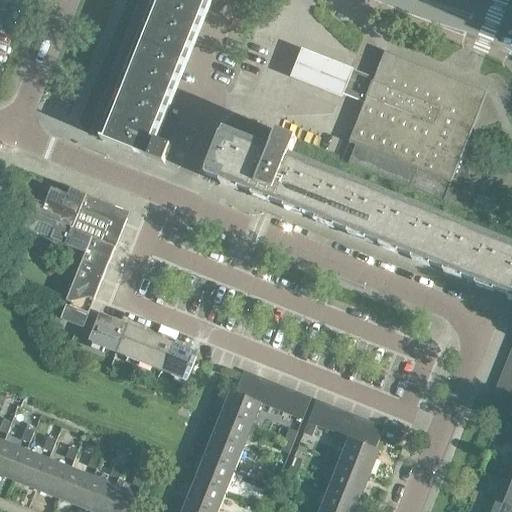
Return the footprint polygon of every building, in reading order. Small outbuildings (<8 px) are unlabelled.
[(101,138),(100,139),(164,164),(171,147),(156,141),(212,0),(153,0),(99,138),(101,138)] [(353,67),(302,47),(290,75),(342,96),(353,67)] [(366,98),(349,143),(355,146),(348,164),(408,188),(443,202),(471,213),(474,205),(464,149),(487,93),(464,83),(385,52),(374,78),(352,69),(344,90),(366,98)] [(511,244),(382,193),(289,156),(296,140),(277,132),(272,146),(271,149),(224,130),(222,135),(221,135),(206,172),(207,173),(206,176),(221,182),(220,184),(238,191),(239,189),(253,195),(252,197),(270,204),(271,202),(285,208),(284,210),(303,218),(304,215),(317,221),(316,223),(334,230),(335,228),(349,234),(348,236),(366,243),(367,241),(381,247),(380,249),(398,256),(399,253),(413,259),(412,261),(430,268),(431,266),(445,272),(445,274),(462,281),(463,279),(477,285),(477,287),(495,294),(496,291),(503,294),(511,297),(511,298),(511,300),(511,244)] [(70,303),(69,306),(89,314),(94,300),(126,219),(120,217),(123,211),(70,190),(68,196),(51,189),(45,205),(35,201),(24,229),(37,234),(85,253),(66,301),(70,303)] [(83,328),(89,314),(69,306),(67,305),(61,320),(83,328)] [(117,354),(126,329),(127,325),(99,314),(92,332),(89,341),(92,343),(92,344),(93,344),(91,348),(103,353),(105,349),(117,354)] [(138,367),(149,339),(151,335),(127,325),(126,329),(117,354),(128,358),(126,363),(138,367)] [(164,372),(173,348),(174,344),(151,335),(149,339),(138,367),(150,372),(152,368),(164,372)] [(174,344),(173,348),(164,372),(174,377),(173,381),(185,386),(187,382),(193,366),(197,358),(195,357),(196,353),(174,344)] [(511,382),(511,370),(505,368),(500,378),(511,382)] [(246,399),(255,376),(244,372),(235,394),(246,399)] [(257,403),(266,381),(255,376),(246,399),(257,403)] [(511,396),(511,382),(500,378),(495,390),(511,396)] [(268,408),(277,385),(266,381),(257,403),(261,404),(268,408)] [(279,412),(288,389),(277,385),(268,408),(279,412)] [(291,416),(300,394),(288,389),(279,412),(291,416)] [(252,426),(261,404),(257,403),(246,399),(235,394),(231,392),(222,414),(252,426)] [(311,398),(300,394),(291,416),(302,421),(311,398)] [(319,427),(328,405),(317,401),(308,423),(316,426),(319,427)] [(330,432),(339,410),(328,405),(319,427),(330,432)] [(342,436),(350,414),(339,410),(330,432),(342,436)] [(243,449),(252,426),(222,414),(213,437),(243,449)] [(353,440),(361,419),(350,414),(342,436),(349,439),(353,440)] [(364,445),(373,423),(361,419),(353,440),(364,445)] [(0,430),(8,434),(12,423),(3,420),(0,427),(0,430)] [(316,426),(308,423),(303,433),(311,437),(316,426)] [(384,428),(373,423),(364,445),(375,449),(384,428)] [(22,439),(30,443),(34,432),(26,429),(22,439)] [(297,432),(296,432),(289,429),(284,440),(292,443),(297,432)] [(234,471),(243,449),(213,437),(204,459),(234,471)] [(52,452),(57,441),(49,438),(44,448),(52,452)] [(380,451),(375,449),(364,445),(353,440),(349,439),(340,462),(370,474),(380,451)] [(288,454),(292,443),(284,440),(280,451),(288,454)] [(508,444),(496,440),(492,451),(503,455),(508,444)] [(0,474),(15,481),(26,451),(4,443),(0,452),(0,474)] [(74,461),(78,450),(70,447),(66,457),(74,461)] [(37,490),(49,460),(26,451),(15,481),(37,490)] [(97,470),(101,459),(93,456),(88,466),(97,470)] [(301,460),(293,457),(289,468),(297,471),(301,460)] [(225,494),(234,471),(204,459),(195,482),(225,494)] [(59,499),(71,469),(49,460),(37,490),(59,499)] [(361,496),(370,474),(340,462),(331,484),(361,496)] [(119,479),(123,468),(115,465),(111,476),(119,479)] [(289,468),(285,479),(293,483),(297,471),(289,468)] [(81,508),(93,478),(71,469),(59,499),(81,508)] [(141,488),(145,477),(137,474),(133,485),(141,488)] [(275,488),(279,477),(271,474),(267,485),(275,488)] [(92,511),(105,511),(116,487),(93,478),(81,508),(92,511)] [(206,511),(217,511),(225,494),(195,482),(186,504),(206,511)] [(336,511),(355,511),(361,496),(331,484),(322,506),(336,511)] [(263,496),(271,499),(275,488),(267,485),(263,496)] [(132,511),(139,496),(116,487),(105,511),(132,511)] [(478,505),(481,496),(475,493),(471,502),(478,505)] [(280,511),(284,505),(276,502),(271,511),(280,511)]
